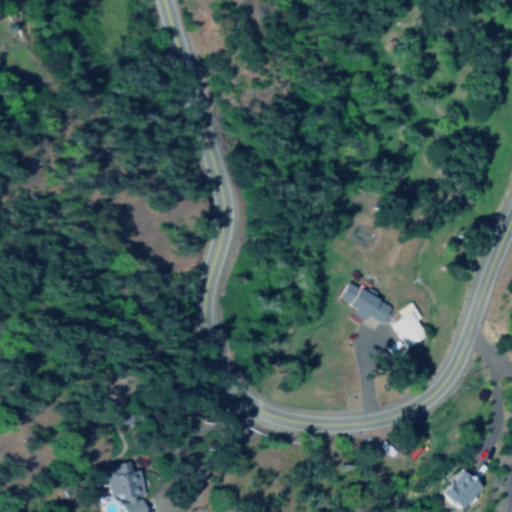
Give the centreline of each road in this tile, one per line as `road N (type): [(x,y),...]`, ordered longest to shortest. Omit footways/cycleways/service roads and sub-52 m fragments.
road 1 (residential): [(164,0),(224,203),(210,292),(216,340),(268,408),(336,426),(407,406),(439,382),(511,211)]
road 2 (track): [(501,511),(511,406),(506,384),(462,336)]
